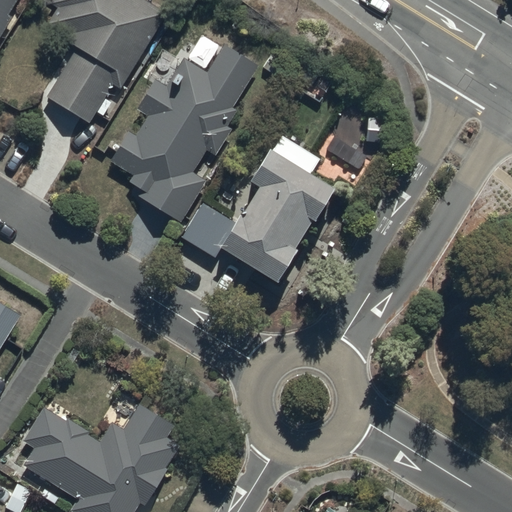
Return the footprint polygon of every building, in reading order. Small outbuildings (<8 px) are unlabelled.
[(0,0),(0,25),(8,13),(6,12),(13,0),(0,0)] [(75,38),(42,90),(86,116),(108,81),(118,87),(166,10),(150,0),(49,0),(55,4),(45,20),(75,38)] [(126,127),(108,156),(131,170),(126,177),(139,185),(136,191),(178,217),(204,176),(192,168),(205,147),(213,152),(230,125),(225,122),(235,106),(230,103),(256,61),(223,40),(206,67),(184,53),(180,59),(162,48),(148,70),(154,74),(135,104),(146,111),(133,132),(126,127)] [(249,167),(228,154),(179,232),(212,253),(221,240),(273,274),(294,241),(293,240),(333,179),(282,146),(286,140),(273,131),(249,167)] [(0,342),(21,311),(0,297),(0,342)] [(35,442),(21,460),(74,494),(67,505),(78,511),(128,511),(137,499),(142,502),(166,465),(164,463),(178,442),(164,433),(172,422),(137,400),(122,424),(110,417),(98,437),(88,430),(89,428),(66,414),(64,417),(43,403),(23,435),(35,442)] [(359,511),(358,511),(356,511),(355,511),(341,502),(336,510),(324,502),(317,511),(359,511)]
